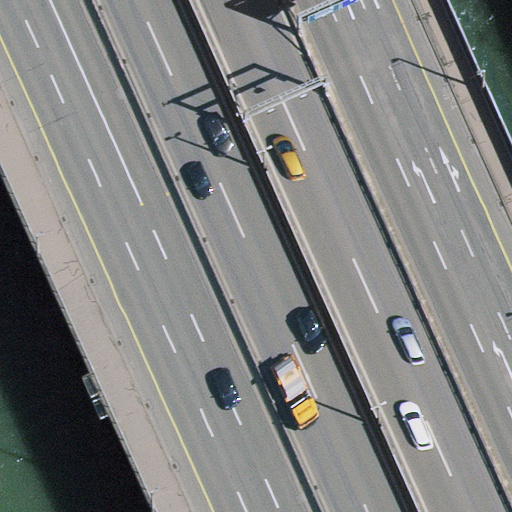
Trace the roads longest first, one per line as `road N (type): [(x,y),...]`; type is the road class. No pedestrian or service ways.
road 1 (motorway): [(466,511),(236,0)]
road 2 (motorway): [(138,0),(368,511)]
road 3 (primary): [(20,0),(167,289)]
road 4 (motorway): [(66,0),(145,173),(167,289)]
road 5 (primary): [(511,368),(391,97)]
road 6 (primary): [(167,289),(266,511)]
road 7 (motorway): [(391,97),(319,0)]
